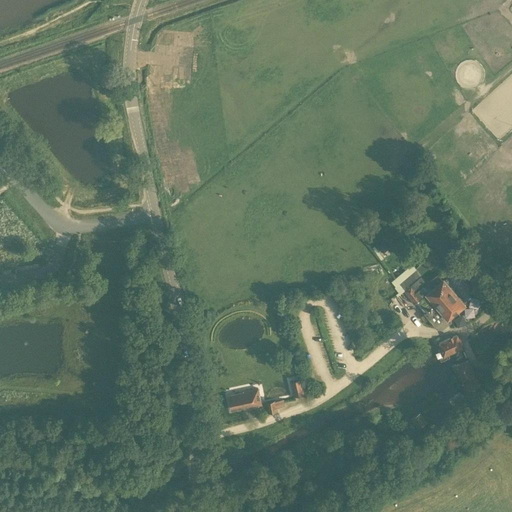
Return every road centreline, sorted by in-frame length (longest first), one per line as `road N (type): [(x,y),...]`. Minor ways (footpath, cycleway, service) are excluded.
road 1 (secondary): [(197,511),(189,365),(156,215)]
road 2 (track): [(194,439),(315,400),(400,336),(418,333)]
road 3 (secondary): [(156,215),(130,90),(141,0)]
road 4 (track): [(353,374),(328,294),(301,308),(330,391)]
road 5 (unclassified): [(0,159),(61,226),(156,215)]
